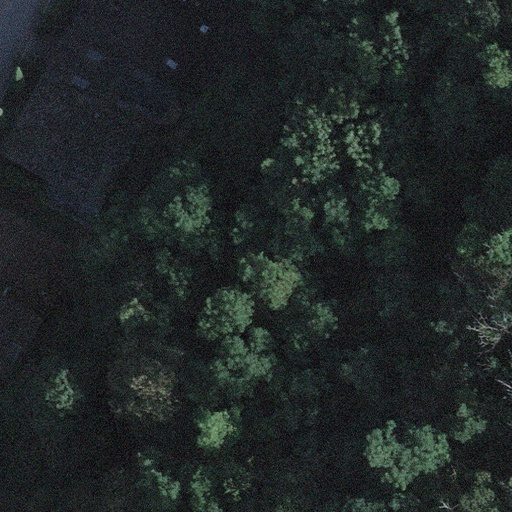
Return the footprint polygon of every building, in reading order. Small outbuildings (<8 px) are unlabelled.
[(211,29),(156,0),(84,0),(67,32),(177,91),(211,29)] [(177,91),(67,32),(40,81),(140,135),(150,140),(177,91)] [(140,135),(40,81),(0,155),(0,157),(99,211),(140,135)] [(84,261),(0,216),(0,303),(41,324),(52,303),(60,307),(84,261)] [(41,324),(0,303),(0,383),(7,388),(41,324)]
